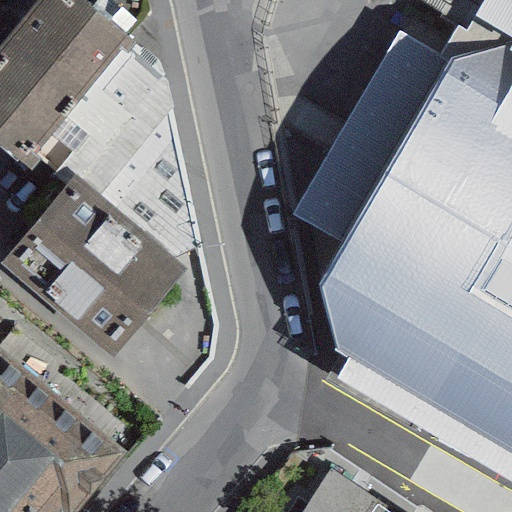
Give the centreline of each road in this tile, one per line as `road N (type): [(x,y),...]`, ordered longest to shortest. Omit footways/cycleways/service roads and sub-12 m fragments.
road 1 (residential): [(186,511),(261,421),(284,355),(226,106),(214,0)]
road 2 (unknown): [(273,385),(486,511)]
